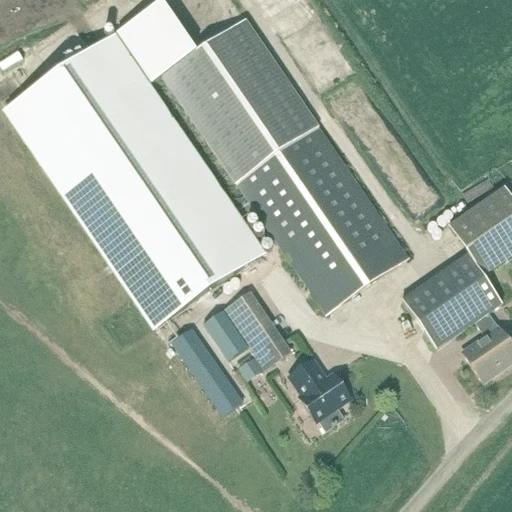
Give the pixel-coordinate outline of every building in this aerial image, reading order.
[(151,89),(162,81),(233,185),(234,185),(235,186),(326,319),(406,264),(408,262),(317,130),(316,128),(317,128),(245,24),(197,57),(163,7),(118,39),(151,89)] [(261,260),(112,42),(7,114),(156,332),(261,260)] [(502,308),(483,281),(511,261),(511,202),(504,190),(447,230),(468,259),(402,304),(436,354),(474,327),(486,343),(463,359),(483,387),(511,367),(511,352),(488,317),(502,308)] [(414,190),(413,205),(429,206),(429,191),(414,190)] [(263,375),(264,376),(290,358),(249,297),(223,315),(246,349),(248,352),(255,362),(263,375)] [(222,315),(202,328),(228,365),(248,352),(246,349),(222,315)] [(191,333),(169,348),(174,356),(219,421),(234,410),(241,406),(191,333)] [(263,375),(255,362),(237,374),(246,386),(263,375)] [(351,404),(333,379),(326,383),(314,365),(289,382),(301,400),(299,402),(317,428),(351,404)]
